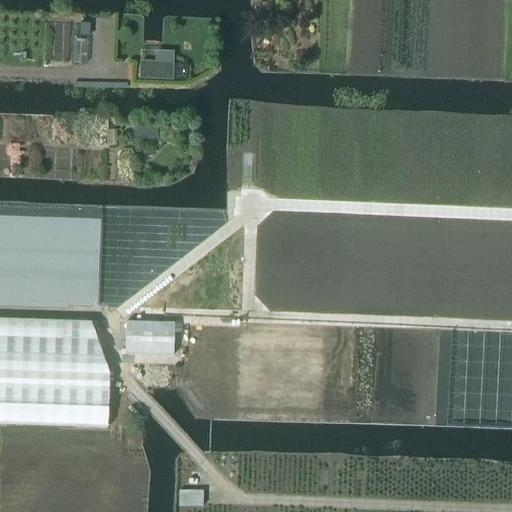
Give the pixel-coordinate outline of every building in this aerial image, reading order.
[(77,27),(77,39),(87,39),(87,27),(77,27)] [(138,64),(138,80),(155,81),(172,81),(172,54),(156,53),(155,64),(138,64)] [(155,130),(132,130),(132,141),(155,141),(155,130)] [(116,132),(107,132),(107,147),(115,147),(116,132)] [(0,425),(106,429),(108,375),(89,324),(0,320),(0,425)]
